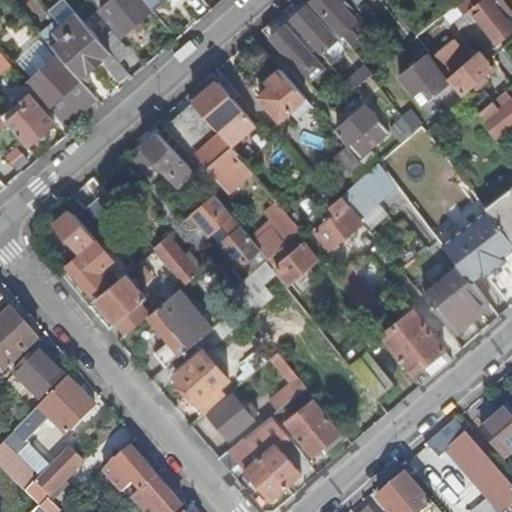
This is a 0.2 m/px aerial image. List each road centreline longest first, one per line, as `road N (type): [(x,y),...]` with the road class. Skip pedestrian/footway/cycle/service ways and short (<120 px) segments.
road 1 (residential): [(233,511),(0,241)]
road 2 (residential): [(0,227),(259,0)]
road 3 (residential): [(511,338),(309,511)]
